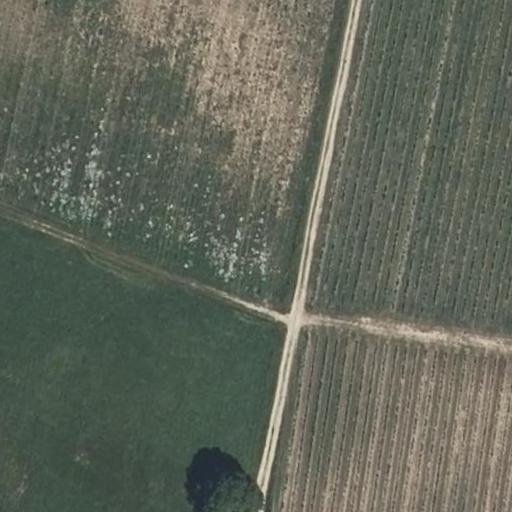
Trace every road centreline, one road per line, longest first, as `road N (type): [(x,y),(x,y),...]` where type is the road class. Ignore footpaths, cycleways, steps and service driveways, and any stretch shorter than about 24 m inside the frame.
road 1 (track): [(0,207),(297,321),(511,347)]
road 2 (track): [(265,511),(358,0)]
